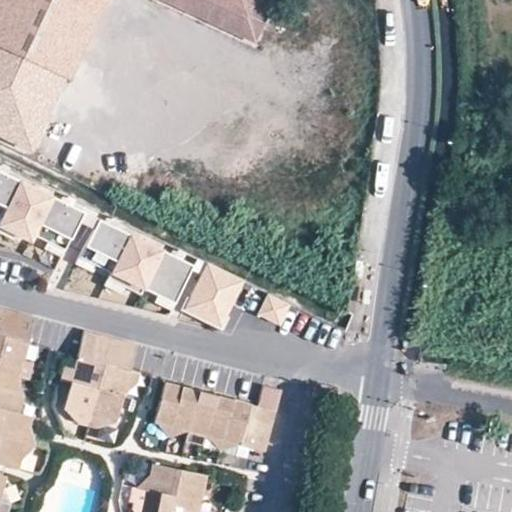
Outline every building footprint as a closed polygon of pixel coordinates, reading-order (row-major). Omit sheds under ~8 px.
[(0,0),(0,134),(23,146),(59,73),(64,75),(100,0),(0,0)] [(170,0),(255,37),(271,0),(170,0)] [(7,166),(3,173),(11,176),(14,170),(7,166)] [(3,173),(0,171),(0,218),(5,221),(20,229),(17,235),(33,243),(37,236),(51,243),(55,236),(70,244),(80,223),(85,212),(74,207),(67,203),(11,176),(3,173)] [(70,197),(67,203),(74,207),(77,200),(70,197)] [(95,230),(100,219),(85,212),(80,223),(95,230)] [(121,222),(114,218),(111,225),(118,228),(121,222)] [(111,225),(100,219),(95,230),(84,251),(100,259),(97,266),(111,273),(128,281),(124,287),(139,294),(142,288),(156,295),(160,288),(176,296),(192,264),(180,258),(174,255),(118,228),(111,225)] [(0,231),(0,233),(14,240),(20,229),(5,221),(0,231)] [(48,250),(64,257),(70,244),(55,236),(51,243),(48,250)] [(184,252),(177,248),(174,255),(180,258),(184,252)] [(100,259),(84,251),(78,264),(94,272),(100,259)] [(221,328),(243,283),(207,265),(185,310),(221,328)] [(128,281),(111,273),(105,286),(121,294),(128,281)] [(176,296),(160,288),(153,301),(169,309),(176,296)] [(291,306),(268,296),(258,317),(281,327),(291,306)] [(25,348),(26,346),(33,320),(0,310),(0,461),(20,467),(22,456),(26,441),(30,427),(32,418),(20,415),(9,412),(13,397),(17,382),(21,363),(25,348)] [(89,415),(110,420),(114,422),(122,394),(129,369),(136,344),(83,331),(73,372),(70,384),(63,408),(66,409),(89,415)] [(27,348),(26,346),(25,348),(21,363),(33,367),(27,348)] [(33,367),(21,363),(17,382),(33,367)] [(60,382),(70,384),(73,372),(63,369),(60,382)] [(142,372),(129,369),(122,394),(139,382),(142,372)] [(221,439),(237,443),(265,451),(274,409),(163,381),(154,420),(170,425),(186,430),(203,434),(207,435),(221,439)] [(23,400),(17,382),(13,397),(23,400)] [(23,400),(13,397),(9,412),(20,415),(23,400)] [(87,426),(89,415),(66,409),(75,423),(87,426)] [(95,427),(110,420),(89,415),(87,426),(95,427)] [(168,435),(170,425),(154,420),(168,435)] [(168,435),(186,430),(170,425),(168,435)] [(34,444),(30,427),(26,441),(34,444)] [(200,445),(203,434),(186,430),(184,440),(200,445)] [(219,448),(221,439),(207,435),(219,448)] [(219,448),(237,443),(221,439),(219,448)] [(34,444),(26,441),(22,456),(35,446),(34,444)] [(149,479),(147,487),(144,501),(141,511),(197,511),(200,501),(204,485),(206,475),(181,469),(152,462),(149,479)] [(138,486),(147,487),(149,479),(138,486)] [(0,499),(10,502),(4,484),(0,499)] [(200,501),(208,503),(204,485),(200,501)] [(147,487),(138,486),(134,499),(144,501),(147,487)] [(0,500),(0,511),(7,511),(10,502),(0,499),(0,500)] [(197,511),(199,511),(208,503),(200,501),(197,511)]
